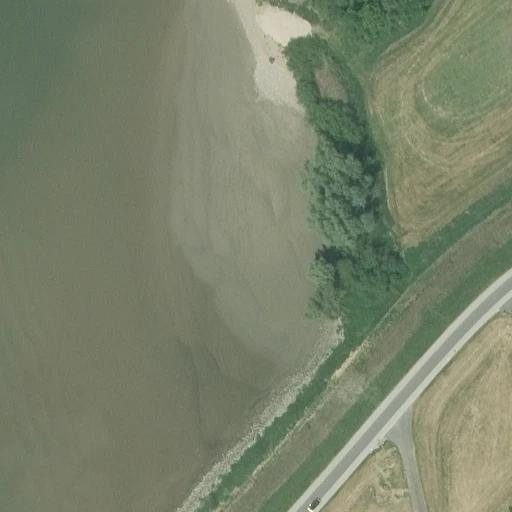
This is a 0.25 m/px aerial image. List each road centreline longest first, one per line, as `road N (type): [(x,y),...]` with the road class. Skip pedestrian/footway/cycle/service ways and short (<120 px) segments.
road 1 (tertiary): [(302,511),(471,326),(511,293)]
road 2 (track): [(328,94),(420,101),(511,55)]
